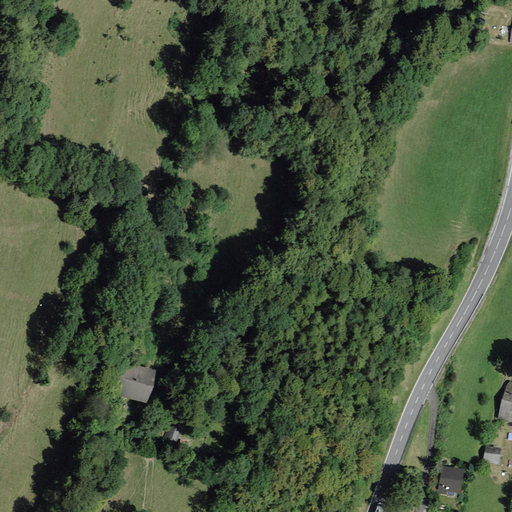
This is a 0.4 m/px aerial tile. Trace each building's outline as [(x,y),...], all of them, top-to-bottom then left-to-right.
[(156,371),(119,361),(111,394),(147,404),(156,371)] [(511,384),(507,384),(498,418),(511,421),(511,384)] [(184,431),(168,424),(163,435),(180,442),(184,431)] [(502,448),(486,445),(483,460),(499,463),(502,448)] [(464,470),(441,467),(438,494),(447,495),(447,490),(462,492),(464,470)]
